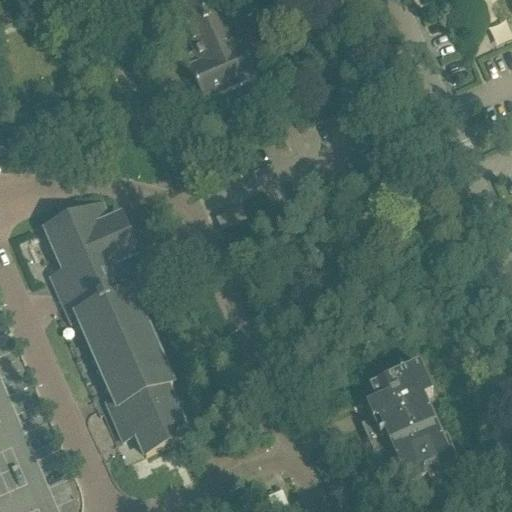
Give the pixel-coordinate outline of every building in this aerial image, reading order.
[(232,0),(181,0),(160,9),(168,27),(180,22),(199,66),(186,72),(201,106),(256,81),(241,47),(238,48),(225,20),(238,14),(232,0)] [(56,101),(33,112),(41,129),(64,119),(56,101)] [(190,443),(167,391),(172,389),(131,296),(140,293),(127,264),(138,259),(120,218),(108,224),(101,208),(45,233),(66,282),(53,287),(70,326),(78,322),(117,410),(108,414),(117,435),(132,429),(146,462),(190,443)] [(240,211),(216,222),(221,234),(245,223),(240,211)] [(372,423),(362,428),(374,457),(388,451),(400,478),(398,479),(404,494),(428,484),(431,492),(443,487),(440,479),(460,470),(447,440),(443,442),(426,401),(433,398),(420,368),(369,390),(376,405),(366,409),(372,423)]
